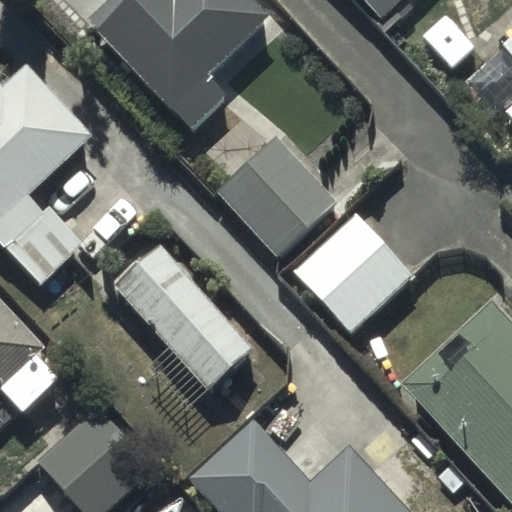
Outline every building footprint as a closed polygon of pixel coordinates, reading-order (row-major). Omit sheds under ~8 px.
[(257,35),(225,0),(129,0),(92,34),(186,138),(219,108),(200,86),(257,35)] [(398,0),(368,0),(383,15),(398,0)] [(511,30),(501,41),(511,53),(511,30)] [(82,153),(27,91),(0,114),(0,252),(7,261),(40,231),(20,208),(82,153)] [(276,129),(211,188),(273,258),(339,199),(276,129)] [(355,213),(292,267),(350,334),(413,280),(355,213)] [(248,362),(161,262),(121,297),(209,397),(248,362)] [(511,344),(495,326),(415,398),(511,504),(511,344)] [(0,390),(31,361),(0,328),(0,390)] [(112,511),(148,480),(97,423),(42,473),(77,511),(112,511)] [(384,511),(348,473),(311,506),(251,441),(198,490),(219,511),(384,511)]
